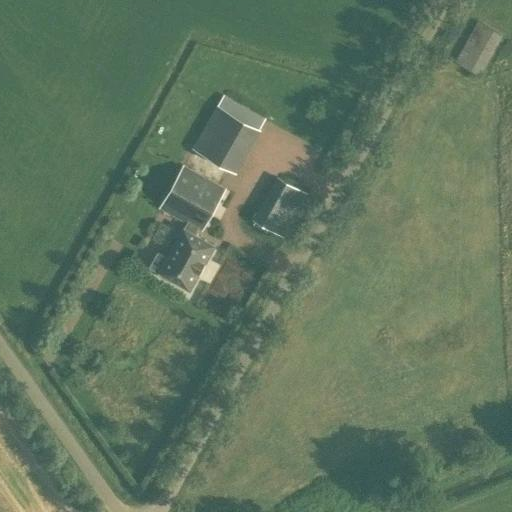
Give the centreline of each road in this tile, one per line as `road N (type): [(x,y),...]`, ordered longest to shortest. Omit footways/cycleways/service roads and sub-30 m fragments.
road 1 (unclassified): [(159,511),(449,0)]
road 2 (unclassified): [(120,511),(0,346)]
